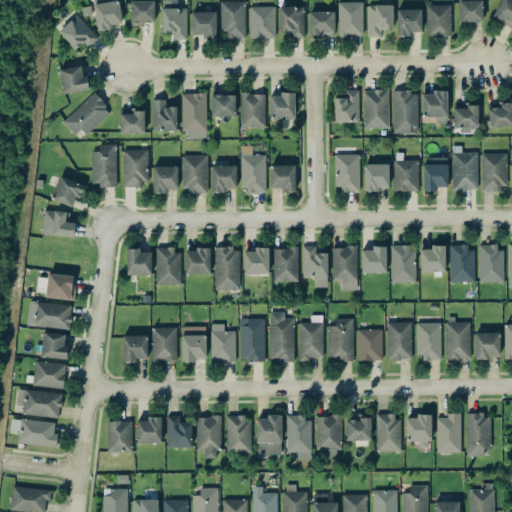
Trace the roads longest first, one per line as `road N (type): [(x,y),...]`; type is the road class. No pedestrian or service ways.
road 1 (residential): [(90,389),(511,384)]
road 2 (residential): [(511,214),(110,217)]
road 3 (residential): [(125,66),(485,62)]
road 4 (residential): [(110,217),(73,511)]
road 5 (residential): [(316,215),(310,66)]
